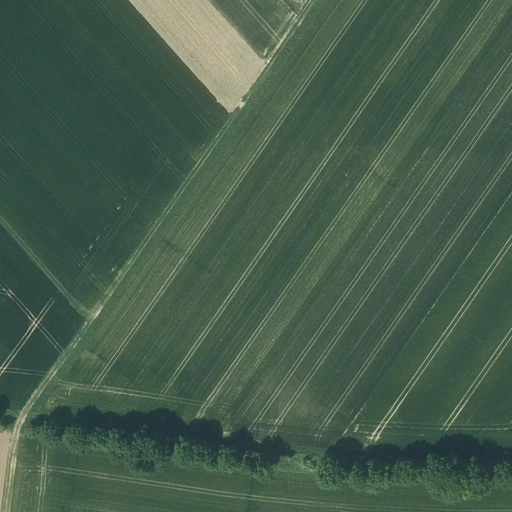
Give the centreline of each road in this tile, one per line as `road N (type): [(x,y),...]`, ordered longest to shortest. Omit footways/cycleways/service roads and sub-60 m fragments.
road 1 (track): [(511,457),(346,453),(0,413)]
road 2 (track): [(248,112),(33,404),(8,511)]
road 3 (track): [(511,147),(248,112)]
road 4 (track): [(0,224),(93,329)]
road 5 (track): [(248,112),(323,0)]
